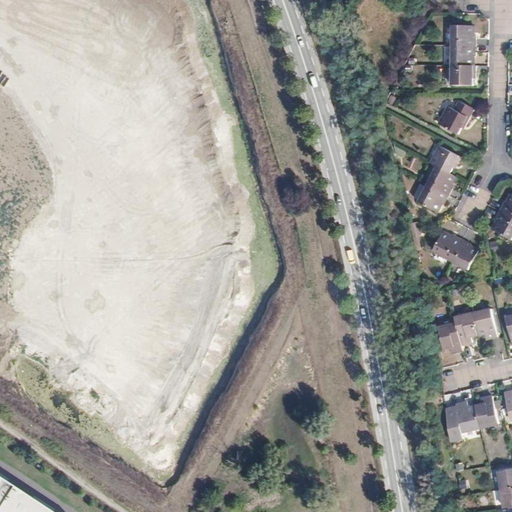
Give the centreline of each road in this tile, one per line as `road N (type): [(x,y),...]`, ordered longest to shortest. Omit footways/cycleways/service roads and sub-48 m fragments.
road 1 (primary): [(401,511),(339,178),(282,0)]
road 2 (primary): [(262,0),(373,310)]
road 3 (primary): [(373,310),(358,216),(326,107)]
road 4 (primary): [(373,310),(409,511)]
road 5 (residential): [(511,8),(499,48),(499,166)]
